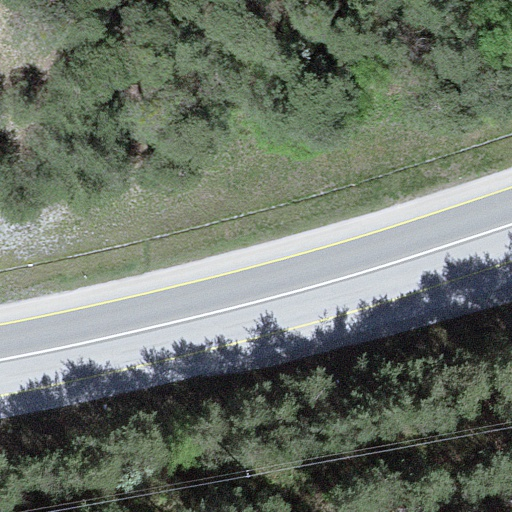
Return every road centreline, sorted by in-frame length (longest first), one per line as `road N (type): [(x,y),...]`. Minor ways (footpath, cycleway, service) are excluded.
road 1 (motorway): [(0,201),(511,33)]
road 2 (primary): [(511,225),(316,285),(0,358)]
